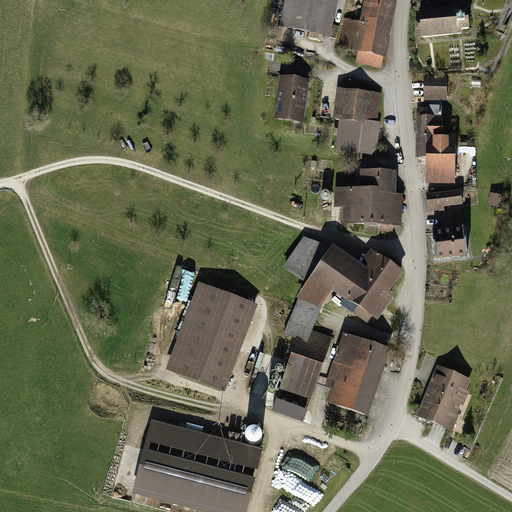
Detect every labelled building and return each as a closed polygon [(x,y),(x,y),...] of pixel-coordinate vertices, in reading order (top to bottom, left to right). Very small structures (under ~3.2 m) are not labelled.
[(283,0),(278,28),(328,39),(336,0),(283,0)] [(395,1),(391,0),(362,0),(359,23),(345,21),(339,51),(357,54),(355,66),(383,71),(395,1)] [(417,13),(421,40),(463,35),(462,31),(470,30),(467,10),(460,11),(459,7),(417,13)] [(446,78),(423,79),(423,104),(446,104),(446,78)] [(309,83),(279,79),(273,122),(303,126),(309,83)] [(339,121),(375,126),(380,95),(337,89),(333,120),(339,121)] [(428,117),(418,117),(417,161),(426,161),(425,184),(455,184),(456,137),(444,137),(444,117),(440,117),(440,108),(428,108),(428,117)] [(375,126),(339,121),(335,152),(376,157),(380,126),(375,126)] [(398,230),(400,199),(394,198),(396,174),(359,173),(358,191),(334,190),(333,212),(344,213),(343,228),(363,229),(363,233),(380,234),(380,229),(398,230)] [(444,208),(463,206),(461,191),(425,195),(427,215),(444,213),(444,208)] [(328,198),(328,196),(327,194),(325,193),(322,193),(320,195),(320,197),(320,199),(321,201),(323,202),(325,202),(327,200),(328,198)] [(502,196),(488,194),(486,207),(500,209),(502,196)] [(327,208),(327,206),(326,204),(324,203),(321,203),(320,205),(319,207),(319,209),(320,211),(322,212),(324,212),(326,210),(327,208)] [(428,230),(443,230),(442,215),(427,216),(428,230)] [(430,232),(433,259),(465,257),(462,230),(430,232)] [(297,299),(294,305),(319,314),(332,295),(355,311),(352,315),(367,325),(373,318),(377,321),(394,297),(389,293),(402,275),(370,253),(362,265),(335,246),(332,250),(303,240),(281,272),(293,281),(287,293),(297,299)] [(256,308),(198,286),(165,371),(223,393),(256,308)] [(331,340),(312,334),(319,314),(294,305),(282,336),(296,341),(279,395),(310,405),(331,340)] [(327,407),(364,419),(387,348),(345,334),(326,390),(332,392),(327,407)] [(429,386),(428,388),(462,402),(471,379),(437,365),(429,386)] [(282,372),(282,370),(280,368),(278,367),(276,367),(274,369),(273,371),(273,373),(275,375),(277,376),(279,376),(281,374),(282,372)] [(279,382),(279,380),(277,378),(275,377),(273,377),(271,378),(270,380),(270,383),(272,384),(274,385),(276,385),(278,384),(279,382)] [(275,391),(275,389),(274,387),(272,386),(269,387),(268,388),(267,390),(267,392),(268,394),(270,395),(272,395),(274,393),(275,391)] [(427,391),(422,403),(457,416),(462,402),(428,388),(427,391)] [(421,406),(416,420),(450,433),(457,416),(422,403),(421,406)] [(246,511),(263,452),(152,422),(131,497),(189,511),(246,511)]
